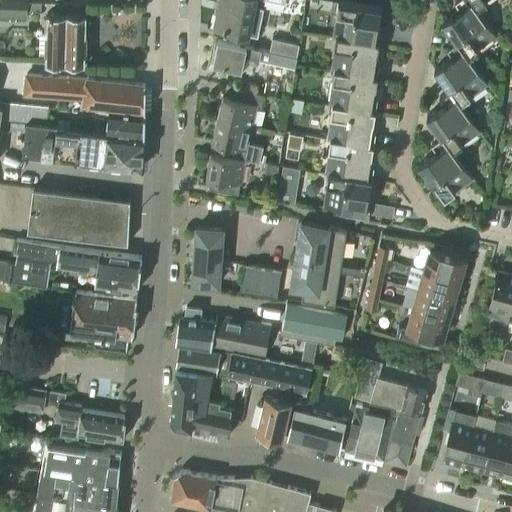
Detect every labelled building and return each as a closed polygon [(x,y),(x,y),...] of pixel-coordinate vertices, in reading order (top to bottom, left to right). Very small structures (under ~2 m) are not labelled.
[(0,0),(0,16),(27,18),(27,2),(0,0)] [(253,0),(265,0),(284,4),(285,0),(217,0),(211,26),(247,34),(253,0)] [(496,37),(476,8),(475,9),(468,0),(456,0),(454,2),(458,8),(441,20),(456,42),(467,57),(468,57),(496,37)] [(468,0),(475,9),(476,8),(487,0),(468,0)] [(337,2),(331,36),(335,37),(378,44),(381,30),(377,30),(380,9),(337,2)] [(87,14),(47,13),(45,63),(85,64),(87,14)] [(335,37),(329,70),(333,71),(376,78),(378,64),(375,64),(378,44),(335,37)] [(272,38),(270,50),(269,51),(297,57),(299,44),(272,38)] [(241,55),(251,58),(295,67),(297,57),(269,51),(270,50),(254,48),(215,39),(210,63),(239,69),(241,55)] [(488,84),(468,57),(467,57),(456,42),(446,49),(451,56),(433,69),(448,90),(459,104),(460,104),(488,84)] [(333,71),(327,104),(331,105),(374,112),(376,99),(373,98),(376,78),(333,71)] [(119,109),(145,112),(146,84),(86,77),(86,78),(26,73),(24,94),(84,98),(83,103),(102,105),(103,97),(121,99),(119,109)] [(216,118),(250,127),(255,106),(260,107),(262,94),(234,87),(231,98),(221,96),(216,118)] [(480,131),(460,104),(459,104),(448,90),(438,97),(443,103),(425,116),(441,137),(451,152),(452,151),(480,131)] [(144,137),(145,112),(119,109),(121,99),(103,97),(102,105),(109,106),(106,133),(144,137)] [(31,121),(33,104),(3,101),(1,118),(31,121)] [(33,104),(31,121),(46,123),(48,106),(33,104)] [(331,105),(326,138),(329,139),(373,146),(375,133),(371,132),(374,112),(331,105)] [(247,142),(250,127),(216,118),(212,140),(222,142),(219,154),(250,159),(260,161),(260,160),(262,153),(264,145),(247,142)] [(81,160),(85,130),(63,128),(63,126),(26,122),(23,154),(81,160)] [(144,137),(106,133),(85,130),(81,160),(143,167),(144,137)] [(471,178),(452,151),(451,152),(441,137),(430,145),(435,151),(417,164),(443,199),(471,178)] [(329,139),(323,173),(327,173),(370,180),(373,167),(369,166),(373,146),(329,139)] [(207,176),(211,176),(209,188),(238,191),(240,180),(241,180),(243,164),(245,164),(245,160),(249,161),(250,159),(219,154),(210,152),(207,176)] [(265,171),(277,173),(278,164),(266,162),(265,171)] [(283,165),(280,199),(296,200),(299,167),(283,165)] [(327,173),(321,208),(357,213),(356,219),(368,221),(369,215),(371,201),(367,200),(370,180),(327,173)] [(477,181),(480,182),(484,182),(485,179),(485,175),(482,174),(478,174),(476,177),(477,181)] [(33,187),(28,229),(128,241),(130,199),(33,187)] [(300,257),(341,263),(346,230),(329,227),(329,226),(301,220),(298,243),(302,244),(300,257)] [(193,281),(219,282),(223,228),(197,226),(196,242),(198,242),(198,246),(195,246),(193,281)] [(14,253),(17,253),(16,261),(0,258),(0,277),(47,285),(51,260),(57,261),(57,263),(97,269),(95,283),(138,289),(141,255),(60,244),(29,239),(29,240),(16,238),(14,253)] [(379,244),(376,257),(387,259),(389,247),(379,244)] [(423,269),(457,279),(463,259),(429,249),(423,269)] [(341,264),(341,263),(300,257),(298,269),(294,269),(291,286),(303,288),(301,300),(335,305),(340,271),(352,273),(353,266),(341,264)] [(376,257),(372,276),(383,279),(387,259),(376,257)] [(252,292),(257,264),(244,262),(243,264),(244,264),(240,290),(252,292)] [(264,294),(269,266),(257,264),(252,292),(264,294)] [(269,266),(264,294),(277,296),(281,269),(282,268),(269,266)] [(353,266),(352,273),(364,275),(366,268),(353,266)] [(452,299),(457,279),(423,269),(418,289),(452,299)] [(506,321),(511,297),(511,273),(498,270),(486,316),(506,321)] [(372,276),(368,297),(377,299),(379,299),(383,279),(372,276)] [(446,319),(452,299),(418,289),(412,309),(446,319)] [(75,296),(71,331),(89,334),(88,341),(96,342),(96,345),(127,349),(128,336),(132,337),(134,318),(137,297),(76,290),(75,296)] [(377,310),(379,299),(377,299),(368,297),(366,307),(377,310)] [(286,303),(280,333),(305,338),(317,340),(319,341),(333,344),(335,337),(341,339),(346,315),(286,303)] [(180,316),(176,344),(180,344),(211,348),(212,346),(263,356),(264,356),(271,324),(217,313),(216,321),(215,321),(200,318),(201,308),(186,306),(185,317),(183,316),(180,316)] [(398,325),(395,337),(419,343),(422,332),(441,337),(446,319),(412,309),(407,328),(398,325)] [(480,339),(477,354),(486,356),(489,342),(480,339)] [(180,345),(178,367),(211,373),(216,374),(226,376),(231,352),(220,350),(220,351),(180,345)] [(511,348),(505,347),(502,360),(511,362),(511,348)] [(302,350),(300,362),(312,364),(314,352),(302,350)] [(231,352),(226,376),(248,380),(252,356),(231,352)] [(252,356),(248,380),(305,391),(310,368),(252,356)] [(362,358),(359,373),(361,373),(375,376),(377,377),(380,363),(381,362),(362,357),(362,358)] [(176,367),(174,391),(193,393),(192,398),(205,400),(206,397),(211,373),(178,367),(176,367)] [(460,371),(456,385),(469,388),(472,376),(473,375),(460,371)] [(360,374),(354,397),(370,401),(375,377),(360,374)] [(375,377),(370,401),(395,407),(420,413),(427,390),(413,386),(383,378),(377,377),(375,376),(375,377)] [(482,392),(501,396),(504,383),(486,378),(482,392)] [(225,380),(221,401),(223,401),(222,406),(233,408),(235,402),(233,402),(236,382),(225,380)] [(511,384),(504,383),(501,396),(511,399),(511,384)] [(14,405),(30,408),(42,410),(46,389),(18,384),(14,405)] [(174,391),(171,419),(176,425),(229,435),(233,408),(222,406),(223,401),(221,401),(206,397),(205,400),(192,398),(193,393),(174,391)] [(283,436),(291,401),(264,395),(256,429),(283,436)] [(78,436),(78,432),(122,439),(125,414),(80,407),(80,404),(57,400),(55,419),(62,420),(61,434),(78,436)] [(354,403),(343,450),(383,459),(394,416),(393,416),(395,407),(370,401),(368,410),(360,408),(361,404),(354,403)] [(294,404),(287,436),(339,449),(346,418),(326,413),(312,410),(314,402),(294,404)] [(394,416),(383,459),(383,460),(383,459),(405,464),(406,463),(420,413),(395,407),(393,416),(394,416)] [(452,420),(442,459),(463,464),(472,426),(474,417),(454,412),(452,420)] [(492,431),(482,469),(503,474),(511,438),(511,422),(498,419),(498,420),(495,420),(493,431),(492,431)] [(472,426),(463,464),(482,469),(492,431),(472,426)] [(511,438),(503,474),(511,476),(511,438)] [(118,481),(121,451),(46,439),(41,469),(71,474),(118,481)] [(118,481),(71,474),(41,469),(38,490),(52,492),(51,494),(69,496),(69,497),(115,503),(118,481)] [(334,511),(336,509),(309,502),(312,491),(253,475),(217,477),(182,470),(175,474),(171,499),(208,506),(229,511),(334,511)] [(114,511),(115,503),(69,497),(69,496),(51,494),(52,492),(38,490),(37,492),(38,493),(34,511),(114,511)]
